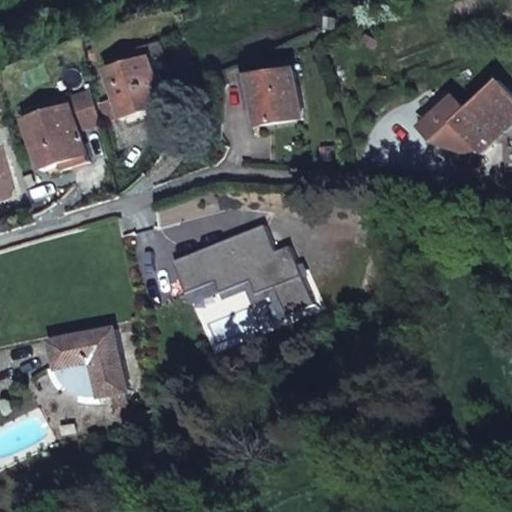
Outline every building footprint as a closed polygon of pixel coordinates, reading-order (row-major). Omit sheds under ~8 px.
[(299,71),(287,38),(251,52),(229,61),(238,83),(251,79),(257,78),(299,71)] [(150,52),(136,56),(138,62),(152,58),(150,52)] [(168,102),(154,58),(152,58),(138,62),(109,71),(125,120),(145,114),(144,109),(168,102)] [(299,71),(257,78),(261,109),(264,126),(307,120),(299,71)] [(257,78),(251,79),(256,110),(261,109),(257,78)] [(511,128),(511,91),(504,82),(470,113),(458,100),(426,129),(439,143),(436,146),(453,157),(455,154),(471,164),(483,153),(484,154),(511,128)] [(101,112),(95,90),(66,99),(69,108),(74,107),(79,120),(97,115),(97,113),(101,112)] [(69,108),(66,99),(28,111),(30,120),(50,114),(69,108)] [(168,102),(144,109),(145,114),(169,107),(168,102)] [(79,120),(74,107),(50,114),(30,120),(29,121),(45,170),(64,165),(90,156),(82,131),(79,121),(79,120)] [(97,115),(79,120),(79,121),(82,131),(104,124),(101,112),(97,113),(97,115)] [(90,156),(64,165),(66,170),(92,162),(90,156)] [(8,191),(0,192),(0,198),(1,198),(2,201),(10,199),(8,191)] [(261,224),(172,263),(186,294),(214,282),(219,293),(248,280),(254,294),(272,286),(284,314),(311,302),(286,245),(272,251),(261,224)] [(383,230),(357,224),(353,242),(378,248),(383,230)] [(116,330),(54,342),(59,369),(69,367),(69,368),(70,372),(72,375),(73,378),(76,380),(78,383),(81,385),(84,386),(87,387),(90,389),(94,389),(97,389),(101,388),(102,397),(128,392),(116,330)] [(81,385),(78,383),(76,380),(73,378),(72,375),(70,372),(69,368),(69,367),(59,369),(54,370),(55,372),(56,377),(59,382),(61,386),(65,391),(69,394),(73,397),(77,400),(82,402),(87,403),(92,404),(98,404),(103,403),(102,397),(101,388),(97,389),(94,389),(90,389),(87,387),(84,386),(81,385)]
